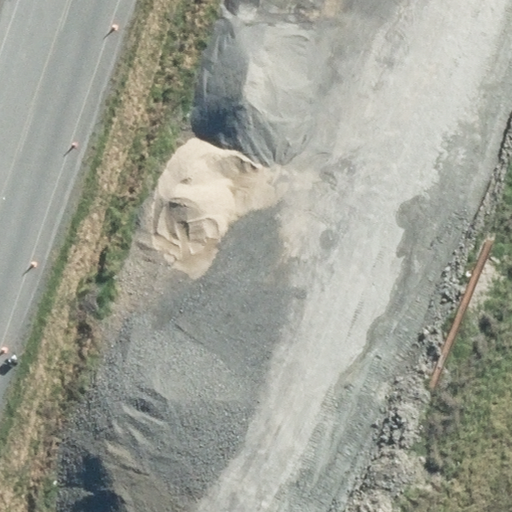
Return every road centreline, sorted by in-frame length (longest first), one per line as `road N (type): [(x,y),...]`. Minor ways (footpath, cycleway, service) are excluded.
road 1 (trunk): [(65,0),(0,188)]
road 2 (unclassified): [(0,137),(47,0)]
